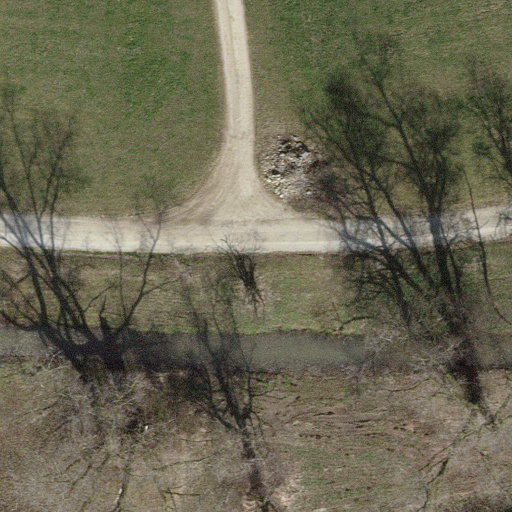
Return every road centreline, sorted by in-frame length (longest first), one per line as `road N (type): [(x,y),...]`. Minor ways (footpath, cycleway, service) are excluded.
road 1 (track): [(511,218),(367,233),(248,227),(125,237),(0,226)]
road 2 (track): [(248,227),(250,155),(231,0)]
